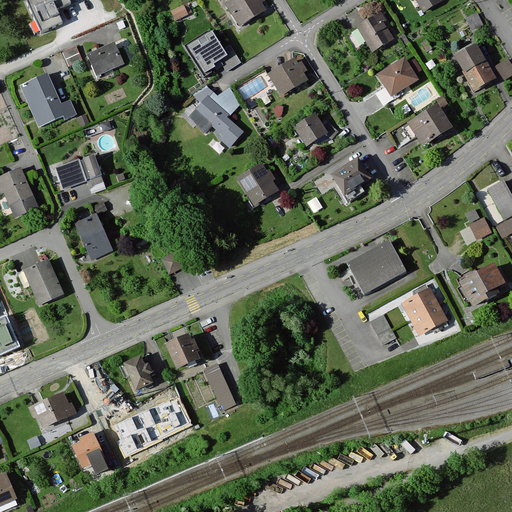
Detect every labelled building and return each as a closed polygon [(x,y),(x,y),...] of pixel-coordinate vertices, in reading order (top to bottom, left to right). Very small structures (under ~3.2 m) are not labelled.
[(67,0),(30,0),(26,2),(41,33),(60,24),(55,12),(70,5),(67,0)] [(234,0),(227,5),(240,25),(265,9),(261,2),(264,0),(263,0),(234,0)] [(417,0),(424,10),(440,0),(417,0)] [(184,6),(171,11),(175,20),(188,14),(184,6)] [(466,16),(470,29),(484,25),(479,11),(466,16)] [(373,51),(393,40),(378,15),(359,26),(373,51)] [(212,31),(185,48),(203,76),(216,68),(213,63),(226,55),(212,31)] [(115,44),(87,57),(97,78),(125,66),(115,44)] [(63,51),(69,66),(84,60),(78,45),(63,51)] [(495,78),(476,45),(455,56),(475,90),(495,78)] [(511,74),(511,65),(508,58),(495,66),(503,80),(511,74)] [(392,94),(416,79),(404,59),(379,74),(392,94)] [(272,78),(284,97),(308,82),(296,63),(272,78)] [(46,72),(19,84),(36,126),(64,115),(65,119),(76,114),(69,97),(58,102),(46,72)] [(231,145),(242,133),(227,119),(239,105),(230,90),(218,98),(208,89),(195,96),(201,104),(190,117),(205,133),(211,126),(231,145)] [(442,97),(437,101),(442,108),(447,104),(442,97)] [(424,144),(451,127),(437,105),(410,123),(424,144)] [(89,123),(86,115),(78,118),(81,126),(89,123)] [(294,128),(306,147),(328,134),(317,115),(294,128)] [(94,157),(56,171),(63,190),(101,177),(94,157)] [(345,196),(371,180),(358,160),(332,176),(345,196)] [(262,164),(237,179),(255,207),(279,192),(272,182),(276,180),(270,170),(267,172),(262,164)] [(19,167),(0,175),(0,189),(13,218),(37,207),(19,167)] [(503,220),(511,215),(511,203),(502,183),(488,191),(503,220)] [(103,202),(92,207),(95,214),(106,209),(103,202)] [(465,213),(470,222),(481,216),(476,207),(465,213)] [(96,215),(75,225),(92,260),(113,251),(96,215)] [(511,232),(511,218),(496,227),(502,238),(511,232)] [(478,238),(491,232),(485,220),(472,226),(478,238)] [(406,272),(390,243),(346,266),(351,274),(362,295),(406,272)] [(179,252),(162,261),(170,276),(187,267),(179,252)] [(48,260),(24,270),(39,304),(63,294),(48,260)] [(494,268),(463,285),(474,306),(505,289),(494,268)] [(423,335),(447,322),(429,289),(405,303),(423,335)] [(0,354),(20,346),(6,315),(0,317),(0,354)] [(396,338),(384,316),(371,323),(383,345),(396,338)] [(167,343),(178,367),(198,359),(187,334),(167,343)] [(151,382),(140,357),(125,364),(136,389),(151,382)] [(217,366),(205,371),(223,411),(235,405),(234,405),(217,366)] [(43,426),(72,414),(63,393),(34,406),(43,426)] [(177,399),(114,425),(121,440),(117,442),(125,457),(189,422),(177,399)] [(107,468),(94,437),(74,445),(83,467),(91,463),(95,473),(107,468)] [(0,504),(15,497),(6,477),(0,479),(0,504)]
